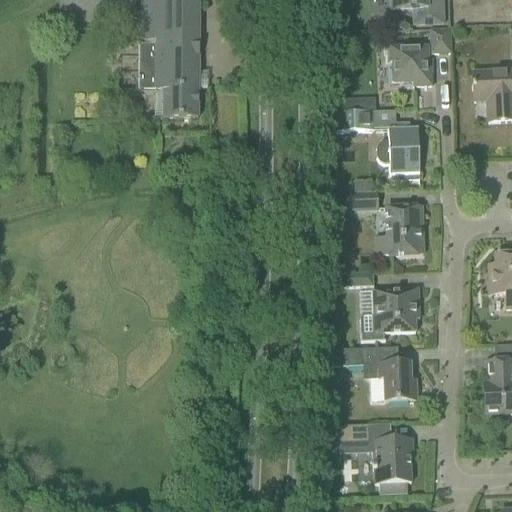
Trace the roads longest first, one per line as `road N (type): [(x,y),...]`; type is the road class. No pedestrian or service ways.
road 1 (secondary): [(291,511),(305,175),(302,0)]
road 2 (secondary): [(262,0),(265,173),(251,511)]
road 3 (residential): [(511,481),(449,477),(444,458),(460,233)]
road 4 (residential): [(460,233),(447,210),(443,114)]
